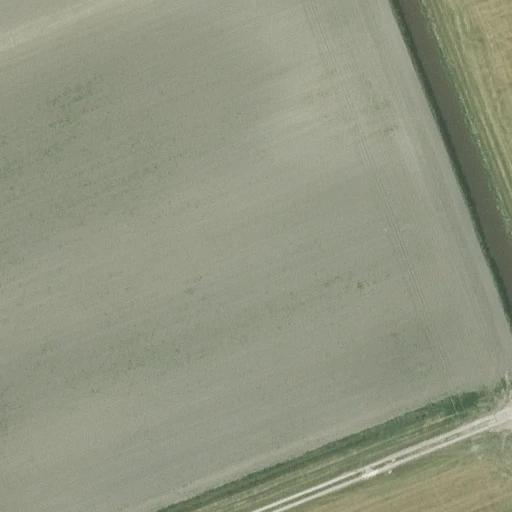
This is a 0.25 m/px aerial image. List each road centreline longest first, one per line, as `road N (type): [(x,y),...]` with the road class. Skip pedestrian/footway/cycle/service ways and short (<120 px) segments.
road 1 (track): [(276,511),(511,418)]
road 2 (track): [(511,199),(436,0)]
